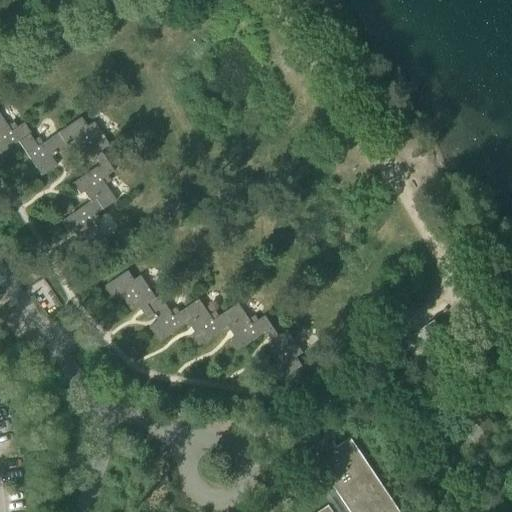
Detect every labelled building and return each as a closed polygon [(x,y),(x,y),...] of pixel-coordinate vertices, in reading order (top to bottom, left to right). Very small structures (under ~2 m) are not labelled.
[(0,155),(17,145),(29,137),(20,124),(9,131),(0,117),(0,155)] [(90,154),(98,167),(105,162),(99,152),(108,146),(92,122),(85,127),(79,118),(49,139),(58,153),(67,147),(65,143),(70,139),(83,158),(90,154)] [(50,158),(58,153),(49,139),(36,147),(29,137),(17,145),(39,178),(56,167),(50,158)] [(83,195),(88,203),(93,200),(101,212),(115,203),(100,181),(113,173),(105,162),(98,167),(70,185),(78,198),(83,195)] [(93,200),(88,203),(59,222),(67,234),(71,231),(78,241),(82,238),(89,249),(103,240),(89,219),(101,212),(93,200)] [(146,320),(152,316),(145,306),(155,299),(141,277),(134,282),(127,272),(114,281),(121,292),(118,294),(130,312),(137,307),(146,320)] [(159,343),(187,324),(192,321),(184,310),(172,317),(159,297),(155,299),(145,306),(152,316),(156,322),(148,328),(159,343)] [(198,348),(226,329),(231,325),(224,314),(212,321),(198,300),(184,310),(192,321),(187,324),(193,333),(190,335),(198,348)] [(237,352),(265,334),(273,328),(265,316),(251,326),(237,305),(224,314),(231,325),(226,329),(233,338),(229,341),(237,352)] [(412,337),(427,357),(448,342),(434,321),(412,337)] [(273,328),(265,334),(273,345),(266,350),(278,369),(271,373),(279,384),(302,369),(295,359),(302,355),(287,331),(279,336),(273,328)] [(460,425),(475,445),(496,431),(481,410),(460,425)] [(398,511),(349,439),(336,448),(329,437),(308,451),(342,502),(340,503),(338,500),(330,506),(332,508),(330,509),(328,506),(319,511),(398,511)]
